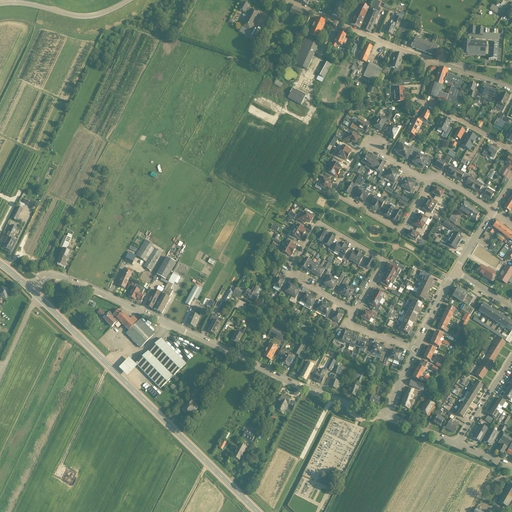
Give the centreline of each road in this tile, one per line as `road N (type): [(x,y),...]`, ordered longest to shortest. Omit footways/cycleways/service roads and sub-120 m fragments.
road 1 (residential): [(387,418),(289,383),(73,281),(49,274),(29,289)]
road 2 (secondary): [(256,511),(29,289)]
road 3 (residential): [(429,180),(400,231),(337,191),(362,146),(387,157)]
road 4 (residential): [(354,313),(290,271),(321,224),(382,263)]
road 5 (residential): [(430,60),(288,0)]
road 6 (residential): [(511,151),(420,100),(430,60)]
road 7 (tertiary): [(0,4),(82,17),(130,0)]
